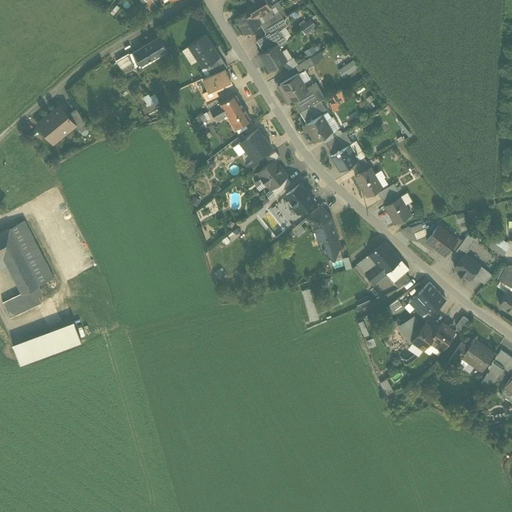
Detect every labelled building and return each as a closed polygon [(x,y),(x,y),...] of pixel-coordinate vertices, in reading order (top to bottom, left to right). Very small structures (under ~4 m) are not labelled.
[(152,0),(147,0),(146,1),(144,2),(151,11),(157,7),(152,0)] [(250,8),(255,16),(269,8),(270,7),(265,0),(250,0),(247,2),(250,8)] [(260,24),(260,23),(255,16),(250,8),(236,16),(239,21),(238,22),(244,33),(260,24)] [(273,15),(269,8),(255,16),(260,23),(263,22),(273,15)] [(263,22),(266,28),(283,18),(283,17),(279,11),(273,15),(263,22)] [(304,33),(316,27),(311,17),(299,23),(304,33)] [(287,25),(283,18),(266,28),(269,32),(276,28),(278,30),(287,25)] [(260,23),(260,24),(266,34),(269,32),(266,28),(263,22),(260,23)] [(256,40),(263,51),(276,43),(276,44),(277,47),(287,41),(282,32),(279,32),(278,30),(276,28),(269,32),(266,34),(256,40)] [(140,63),(142,66),(167,51),(159,36),(142,46),(143,48),(135,53),(134,51),(133,52),(140,63)] [(190,45),(202,66),(204,64),(218,56),(217,55),(205,36),(190,45)] [(280,52),(277,47),(276,44),(276,43),(263,51),(259,53),(270,71),(286,60),(281,51),(280,52)] [(127,55),(133,66),(140,63),(133,52),(127,55)] [(204,64),(211,75),(227,67),(219,54),(217,55),(218,56),(204,64)] [(117,61),(124,72),(133,66),(127,55),(117,61)] [(299,72),(300,73),(304,70),(314,64),(310,57),(296,65),(299,72)] [(337,66),(341,75),(358,68),(355,59),(337,66)] [(209,93),(215,91),(231,83),(224,69),(203,79),(209,93)] [(299,72),(295,75),(301,83),(309,79),(304,70),(300,73),(299,72)] [(280,84),(290,102),(293,100),(306,92),(306,91),(301,83),(295,75),(280,84)] [(293,100),(300,112),(320,100),(325,97),(315,82),(305,88),(307,91),(306,91),(306,92),(293,100)] [(333,110),(339,108),(337,103),(346,100),(343,89),(332,93),(334,101),(330,102),(333,110)] [(204,96),(206,101),(217,96),(215,91),(209,93),(204,96)] [(144,97),(148,106),(158,101),(154,92),(144,97)] [(227,116),(235,129),(250,120),(235,94),(220,104),(218,105),(209,110),(216,122),(227,116)] [(206,105),(209,110),(220,104),(217,99),(206,105)] [(300,112),(306,123),(322,114),(327,111),(320,100),(300,112)] [(37,125),(52,143),(53,142),(51,140),(61,132),(63,134),(74,125),(75,125),(68,116),(60,106),(37,125)] [(74,125),(78,130),(85,124),(76,109),(68,116),(75,125),(74,125)] [(197,128),(208,118),(202,112),(191,121),(197,128)] [(305,124),(315,141),(322,137),(332,131),(322,114),(306,123),(305,124)] [(240,143),(253,160),(271,147),(258,129),(240,143)] [(322,137),(325,142),(334,137),(332,131),(322,137)] [(335,137),(342,149),(349,144),(351,143),(344,131),(335,137)] [(335,137),(334,137),(325,142),(332,154),(342,149),(335,137)] [(351,143),(349,144),(358,159),(363,156),(365,155),(356,141),(354,142),(353,142),(351,143)] [(358,160),(358,159),(349,144),(342,149),(332,154),(330,156),(340,171),(351,164),(358,160)] [(266,159),(269,163),(274,160),(279,156),(275,151),(266,159)] [(351,164),(354,169),(367,161),(366,161),(363,156),(358,159),(358,160),(351,164)] [(267,185),(271,189),(272,188),(286,177),(287,176),(283,171),(278,165),(274,160),(269,163),(257,173),(261,178),(259,180),(265,186),(267,185)] [(370,167),(367,161),(354,169),(354,170),(355,169),(359,174),(370,167)] [(354,177),(366,196),(381,187),(370,167),(359,174),(354,177)] [(272,188),(277,195),(291,183),(286,177),(272,188)] [(292,207),(297,213),(301,209),(304,207),(305,209),(310,205),(309,203),(313,199),(300,183),(286,195),(294,205),(292,207)] [(377,193),(381,200),(393,193),(389,186),(377,193)] [(400,195),(399,196),(405,204),(412,200),(407,191),(400,195)] [(396,198),(393,193),(381,200),(384,205),(396,198)] [(384,205),(394,223),(410,213),(405,204),(399,196),(396,198),(384,205)] [(307,217),(314,226),(330,217),(321,205),(307,217)] [(475,209),(465,212),(468,220),(477,217),(475,209)] [(466,221),(464,212),(455,215),(458,223),(460,223),(466,221)] [(328,254),(334,257),(339,246),(330,217),(314,226),(319,241),(322,252),(328,254)] [(24,220),(9,228),(39,285),(53,277),(24,220)] [(466,221),(460,223),(462,231),(469,229),(466,221)] [(297,235),(305,230),(300,222),(292,228),(297,235)] [(421,223),(410,228),(412,233),(415,232),(423,229),(421,223)] [(426,241),(445,255),(451,246),(456,240),(445,232),(446,231),(438,225),(426,241)] [(0,269),(7,265),(22,292),(22,293),(39,285),(9,228),(0,232),(0,269)] [(425,228),(423,229),(415,232),(417,238),(427,234),(425,228)] [(471,231),(464,240),(471,245),(478,237),(471,231)] [(494,243),(497,245),(506,251),(510,244),(499,237),(494,243)] [(451,246),(456,250),(463,241),(458,238),(456,240),(451,246)] [(463,241),(456,250),(463,256),(465,253),(465,254),(471,245),(464,240),(463,241)] [(488,246),(493,250),(497,245),(494,243),(491,240),(488,246)] [(356,264),(373,283),(384,274),(385,273),(401,260),(385,242),(376,249),(375,248),(374,249),(375,250),(367,255),(366,256),(356,264)] [(493,250),(503,256),(506,251),(497,245),(493,250)] [(464,275),(469,279),(471,276),(480,265),(465,254),(465,253),(463,256),(454,267),(459,271),(458,272),(463,276),(464,275)] [(409,269),(401,260),(385,273),(393,282),(404,272),(404,273),(409,269)] [(478,279),(484,283),(492,274),(480,265),(471,276),(477,281),(478,279)] [(500,280),(511,286),(511,265),(507,265),(499,280),(500,280)] [(393,282),(398,288),(409,279),(404,273),(404,272),(393,282)] [(511,286),(500,280),(498,285),(507,291),(508,290),(511,292),(511,286)] [(419,292),(414,297),(409,301),(417,310),(416,310),(417,312),(422,319),(430,314),(445,299),(429,282),(423,288),(419,292)] [(43,294),(39,285),(22,293),(22,292),(2,302),(10,317),(42,302),(39,296),(43,294)] [(311,287),(303,289),(309,320),(317,318),(311,287)] [(511,312),(511,292),(508,290),(507,291),(499,304),(511,312)] [(397,300),(389,305),(395,313),(403,308),(397,300)] [(456,329),(459,331),(468,319),(463,315),(455,325),(456,329)] [(400,326),(411,342),(412,340),(420,328),(413,317),(400,326)] [(12,344),(13,347),(74,324),(73,321),(12,344)] [(439,326),(436,331),(429,340),(442,349),(454,331),(442,322),(439,326)] [(424,348),(429,340),(436,331),(424,323),(420,328),(412,340),(424,348)] [(13,347),(20,364),(81,341),(74,324),(13,347)] [(462,357),(481,371),(494,352),(474,338),(468,346),(461,341),(449,360),(456,365),(462,357)] [(493,360),(503,367),(511,357),(501,350),(497,355),(493,360)] [(511,357),(503,367),(508,371),(511,373),(511,357)] [(481,382),(489,388),(503,367),(493,360),(488,368),(492,371),(489,375),(487,373),(481,382)] [(511,400),(511,391),(505,387),(501,393),(511,400)]
